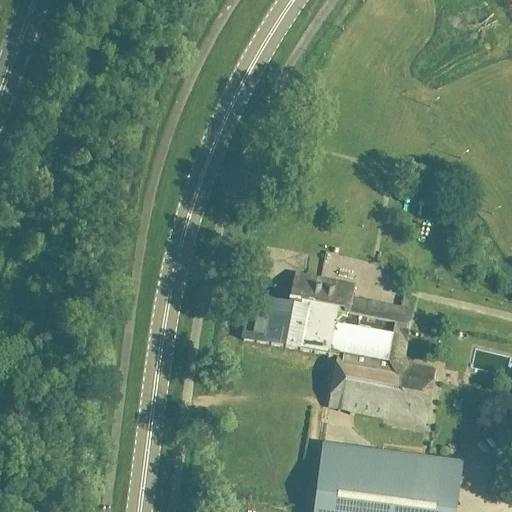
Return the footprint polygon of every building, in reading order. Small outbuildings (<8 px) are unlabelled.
[(471,213),(461,223),(471,234),(482,223),(471,213)] [(400,232),(399,246),(415,247),(415,233),(400,232)] [(330,407),(427,426),(437,372),(392,363),(402,312),(350,302),(353,284),(294,272),(291,291),(289,303),(287,312),(249,305),(243,339),(329,355),(325,372),(336,374),(330,407)] [(272,300),(289,303),(291,291),(274,288),(272,300)] [(441,326),(466,316),(462,306),(437,316),(441,326)] [(463,328),(482,324),(480,315),(461,319),(463,328)] [(511,358),(482,358),(482,373),(511,373),(511,358)] [(456,511),(461,475),(322,456),(314,511),(456,511)]
